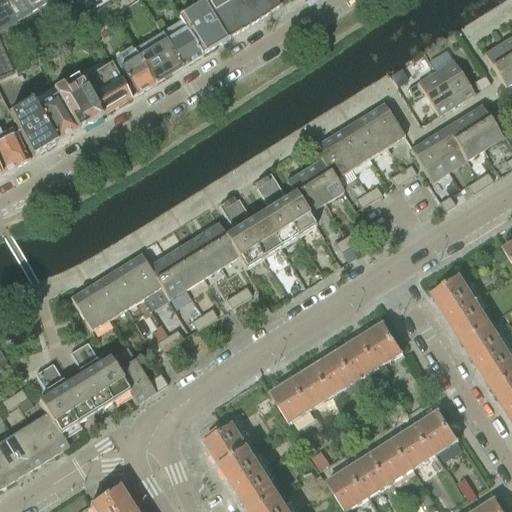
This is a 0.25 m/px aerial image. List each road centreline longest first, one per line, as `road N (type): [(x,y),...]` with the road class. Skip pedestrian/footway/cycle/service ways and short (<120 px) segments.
road 1 (residential): [(0,202),(334,0)]
road 2 (tertiary): [(148,440),(182,402),(391,269)]
road 3 (residential): [(391,269),(511,468)]
road 4 (tertiary): [(7,511),(104,453),(148,440)]
road 5 (tertiary): [(391,269),(511,194)]
